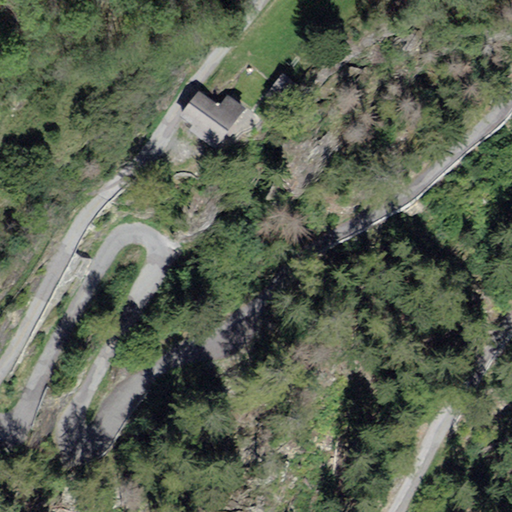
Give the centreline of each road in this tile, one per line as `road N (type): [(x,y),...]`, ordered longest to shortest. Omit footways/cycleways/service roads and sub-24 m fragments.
road 1 (unclassified): [(0,425),(24,419),(62,333),(118,239),(144,233),(157,241),(160,263),(72,417),(70,444),(91,448),(142,380),(245,318),(276,261),(408,194),(511,96)]
road 2 (unclassified): [(262,0),(149,151),(77,228),(0,369)]
road 3 (unclassified): [(511,321),(461,386),(395,511)]
